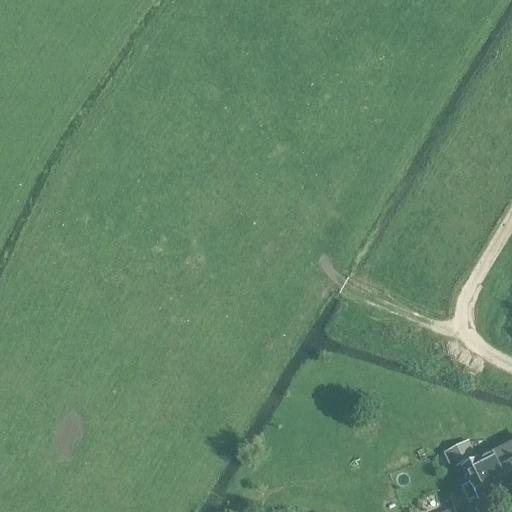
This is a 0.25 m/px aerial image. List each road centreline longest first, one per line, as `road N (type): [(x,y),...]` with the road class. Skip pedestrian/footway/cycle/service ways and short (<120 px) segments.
road 1 (track): [(461,325),(437,330),(339,283),(170,124),(240,0)]
road 2 (track): [(511,211),(466,291),(461,325),(470,344),(511,366)]
